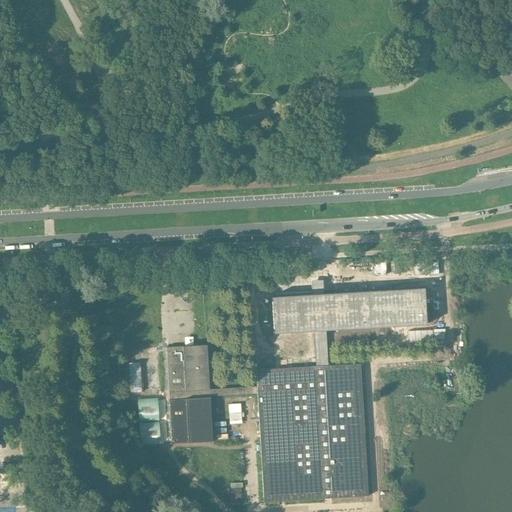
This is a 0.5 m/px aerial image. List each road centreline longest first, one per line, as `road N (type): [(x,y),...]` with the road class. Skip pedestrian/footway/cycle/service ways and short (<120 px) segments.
road 1 (secondary): [(511,180),(416,194),(0,219)]
road 2 (secondary): [(0,241),(408,223),(511,207)]
